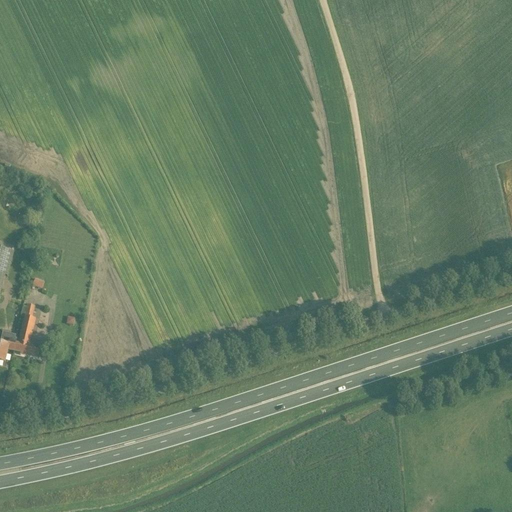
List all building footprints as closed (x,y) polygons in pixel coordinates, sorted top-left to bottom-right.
[(5,276),(8,277),(14,253),(0,249),(0,297),(4,279),(5,276)] [(35,280),(32,287),(42,290),(44,283),(35,280)] [(28,305),(27,317),(35,318),(36,306),(28,305)] [(20,340),(17,340),(14,352),(20,354),(20,355),(26,357),(26,355),(37,358),(39,349),(29,346),(35,320),(25,318),(20,340)] [(7,351),(14,352),(17,340),(3,337),(1,345),(0,344),(0,362),(4,363),(7,351)]
